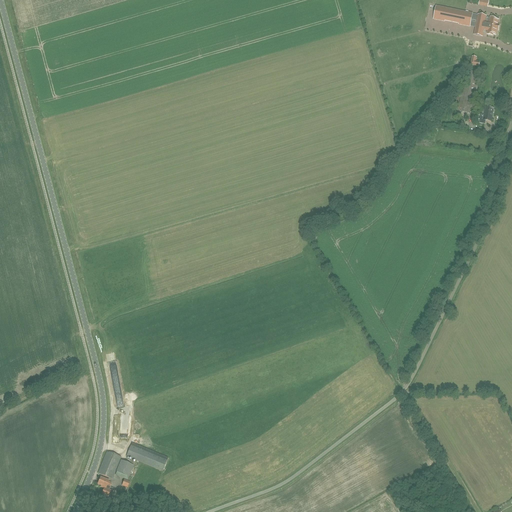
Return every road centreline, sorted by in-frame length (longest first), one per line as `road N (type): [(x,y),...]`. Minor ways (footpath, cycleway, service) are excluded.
road 1 (secondary): [(75,511),(99,449),(102,387),(0,0)]
road 2 (unclassified): [(212,511),(280,485),(404,390),(491,211),(511,117)]
